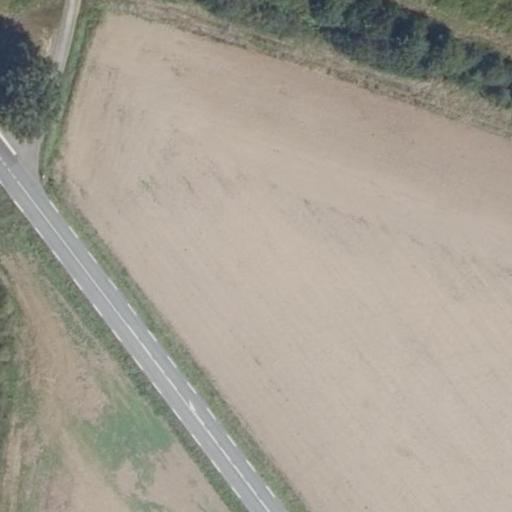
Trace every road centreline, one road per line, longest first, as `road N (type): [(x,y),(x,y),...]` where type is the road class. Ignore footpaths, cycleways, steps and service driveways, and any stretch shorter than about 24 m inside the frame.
road 1 (secondary): [(0,170),(259,511)]
road 2 (track): [(111,0),(153,3),(511,130)]
road 3 (unclassified): [(74,0),(32,139),(0,161)]
